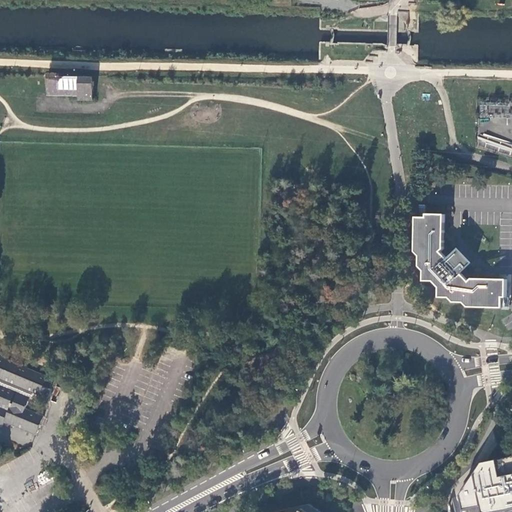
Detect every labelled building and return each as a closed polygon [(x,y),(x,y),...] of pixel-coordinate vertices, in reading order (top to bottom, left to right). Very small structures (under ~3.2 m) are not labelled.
[(92,98),(92,76),(48,77),(48,91),(58,91),(58,92),(78,93),(78,98),(92,98)] [(428,218),(417,217),(416,251),(420,256),(420,266),(424,270),(424,280),(426,282),(430,282),(430,286),(435,291),(439,293),(438,295),(440,297),(450,298),(455,302),(465,302),(469,307),(504,308),(504,297),(508,297),(508,279),(475,278),(470,281),(442,252),(445,249),(446,214),(427,214),(428,218)] [(5,421),(36,434),(44,415),(26,408),(29,400),(34,402),(38,393),(48,397),(55,379),(0,356),(0,422),(3,424),(5,421)] [(511,511),(511,459),(484,465),(484,466),(482,469),(479,473),(468,487),(462,496),(464,509),(483,505),(484,511),(511,511)] [(276,511),(275,511),(322,511),(309,503),(276,511)]
